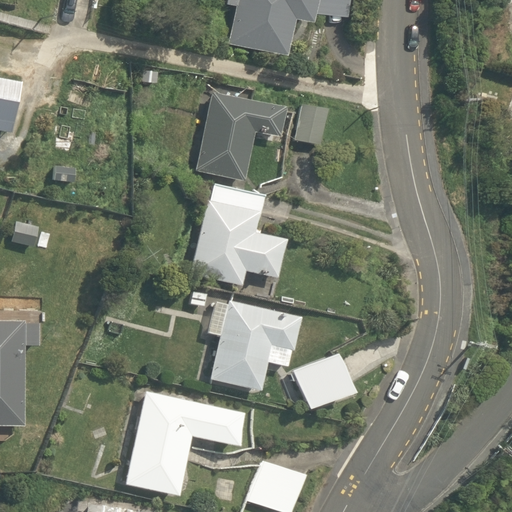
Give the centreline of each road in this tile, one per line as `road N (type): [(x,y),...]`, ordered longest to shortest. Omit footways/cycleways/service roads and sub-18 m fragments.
road 1 (residential): [(354,489),(435,375),(456,275),(421,174),(416,0)]
road 2 (residential): [(511,386),(472,443),(403,500),(354,489)]
